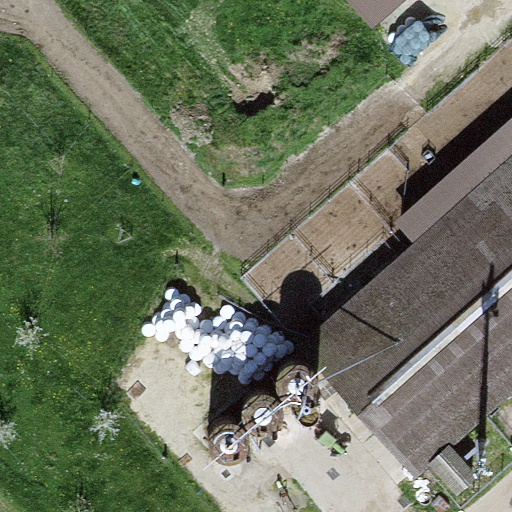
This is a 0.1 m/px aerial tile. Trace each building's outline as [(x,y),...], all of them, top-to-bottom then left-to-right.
[(387,0),(356,0),(371,15),(387,0)] [(511,159),(303,343),(414,469),(511,382),(511,159)] [(284,388),(290,391),(297,393),(304,391),(310,388),(314,383),(317,376),(317,369),(315,363),(311,358),(306,354),(300,352),(294,352),(288,354),(283,358),(279,363),(277,369),(277,376),(279,382),(284,388)] [(247,414),(253,418),(260,419),(267,418),(273,415),(278,410),(281,403),(281,396),(279,390),(275,385),(270,381),(264,379),(258,379),(252,381),(246,385),(243,390),(241,395),(241,402),(243,409),(247,414)] [(215,447),(221,450),(228,452),(235,450),(241,447),(246,442),(248,435),(249,428),(246,422),(243,417),(238,413),(232,411),(225,411),(219,413),(214,417),(211,422),(209,428),(208,435),(211,441),(215,447)]
